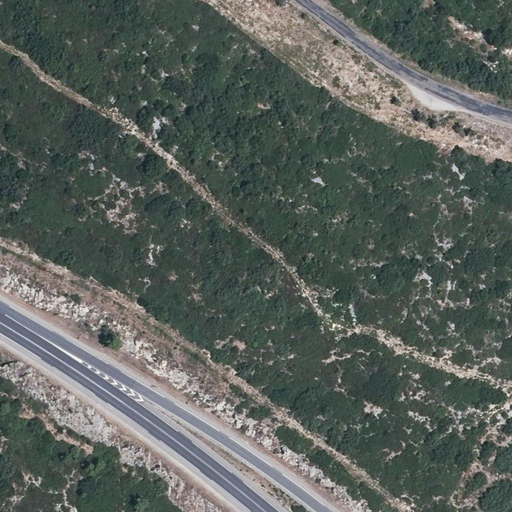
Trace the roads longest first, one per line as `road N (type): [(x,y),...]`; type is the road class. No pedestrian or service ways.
road 1 (primary): [(324,511),(249,455),(0,311)]
road 2 (primary): [(267,511),(0,323)]
road 3 (tertiary): [(511,118),(421,82),(304,0)]
